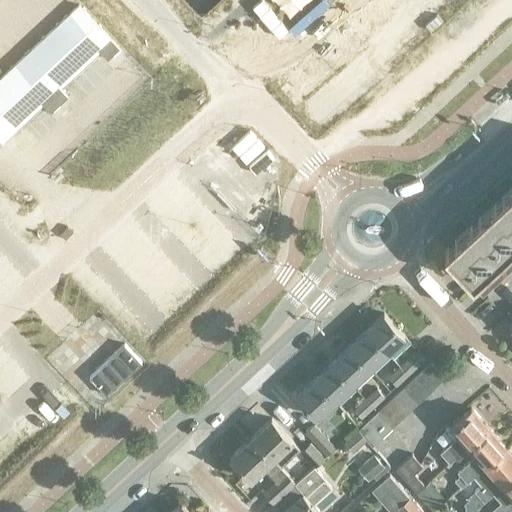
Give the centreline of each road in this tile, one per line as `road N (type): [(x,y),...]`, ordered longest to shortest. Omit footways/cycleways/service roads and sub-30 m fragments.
road 1 (tertiary): [(165,440),(320,292),(347,252)]
road 2 (residential): [(511,395),(393,254)]
road 3 (tertiary): [(401,212),(511,119)]
road 4 (residential): [(315,0),(277,31),(278,53),(295,72),(333,70)]
road 5 (residential): [(142,0),(235,97)]
road 6 (unknown): [(78,237),(0,144)]
